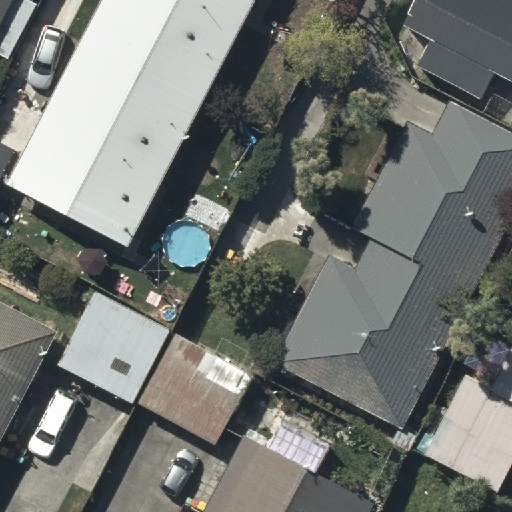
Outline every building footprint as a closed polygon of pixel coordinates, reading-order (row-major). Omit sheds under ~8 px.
[(117,0),(19,197),(134,254),(207,109),(260,0),(117,0)] [(511,0),(411,0),(407,9),(432,22),(422,41),(483,72),(499,43),(511,49),(511,0)] [(511,185),(511,130),(450,98),(432,132),(402,116),(349,218),(371,229),(463,278),(511,185)] [(0,188),(13,161),(0,154),(0,188)] [(463,278),(371,229),(352,266),(322,250),(272,346),(394,410),(463,278)] [(169,324),(98,286),(63,352),(133,390),(169,324)] [(60,345),(0,313),(0,441),(7,445),(60,345)] [(247,365),(177,328),(142,394),(212,431),(247,365)] [(511,353),(497,383),(511,391),(511,353)] [(511,449),(511,391),(497,383),(462,365),(421,443),(496,481),(511,449)] [(376,511),(377,510),(255,446),(220,511),(376,511)]
